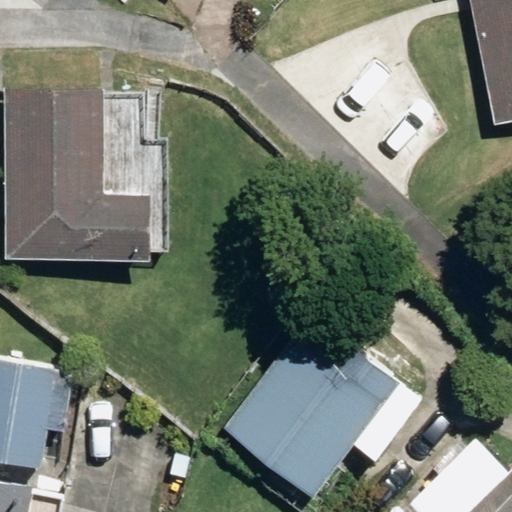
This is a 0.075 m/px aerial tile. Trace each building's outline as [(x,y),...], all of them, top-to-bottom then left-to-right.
[(511,0),(469,0),(493,115),(511,111),(511,0)] [(4,75),(5,249),(149,249),(148,181),(102,181),(101,73),(4,75)] [(224,420),(313,485),(399,367),(344,327),(329,346),(295,322),(224,420)] [(0,449),(41,454),(45,417),(62,419),(69,358),(0,350),(0,449)] [(511,511),(511,460),(510,462),(482,433),(413,502),(423,511),(511,511)] [(200,511),(238,511),(252,475),(218,463),(200,511)] [(0,511),(24,511),(30,479),(0,474),(0,511)]
